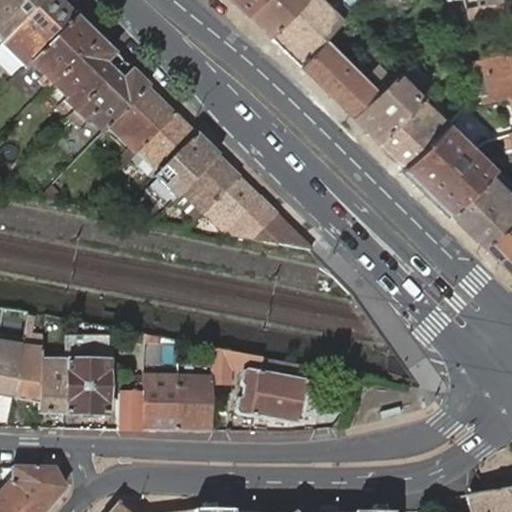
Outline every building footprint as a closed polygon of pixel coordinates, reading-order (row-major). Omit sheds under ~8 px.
[(42,0),(0,0),(0,41),(1,42),(42,0)] [(75,18),(56,0),(42,0),(1,42),(26,67),(34,59),(75,18)] [(258,0),(235,0),(247,12),(258,0)] [(258,0),(247,12),(270,34),(302,0),(258,0)] [(302,0),(270,34),(300,63),(324,38),(343,18),(325,0),(302,0)] [(511,15),(511,0),(484,0),(480,1),(485,22),(511,15)] [(95,37),(75,18),(34,59),(45,71),(39,77),(47,87),(53,81),(95,37)] [(112,54),(95,37),(53,81),(68,95),(63,99),(75,110),(112,72),(103,63),(112,54)] [(300,63),(353,115),(377,90),(356,70),(324,38),(300,63)] [(511,50),(472,60),(474,67),(471,67),(478,95),(481,95),(482,101),(500,97),(511,95),(511,94),(511,50)] [(120,62),(112,54),(103,63),(112,72),(120,62)] [(120,62),(112,72),(120,80),(129,72),(120,62)] [(424,94),(398,69),(377,90),(353,115),(378,140),(420,97),(424,94)] [(120,80),(112,72),(75,110),(85,119),(90,114),(104,128),(107,125),(145,87),(129,72),(120,80)] [(173,115),(145,87),(107,125),(112,130),(117,124),(132,139),(126,144),(136,154),(173,115)] [(447,122),(420,97),(378,140),(405,166),(447,122)] [(194,135),(173,115),(136,154),(130,160),(136,167),(143,160),(153,170),(147,177),(150,180),(194,135)] [(466,136),(447,122),(405,166),(450,211),(490,170),(495,165),(466,136)] [(117,124),(112,130),(126,144),(132,139),(117,124)] [(215,156),(194,135),(150,180),(172,200),(185,187),(215,156)] [(236,176),(215,156),(185,187),(206,208),(236,176)] [(143,160),(136,167),(147,177),(153,170),(143,160)] [(511,192),(490,170),(450,211),(484,244),(511,218),(511,192)] [(309,248),(236,176),(206,208),(234,235),(309,248)] [(206,208),(185,187),(172,200),(169,203),(191,224),(206,208)] [(511,218),(484,244),(511,271),(511,218)] [(21,330),(11,397),(40,401),(40,360),(41,337),(27,335),(30,315),(24,314),(21,330)] [(0,395),(11,397),(21,330),(15,329),(13,336),(0,333),(0,395)] [(65,361),(65,415),(107,415),(108,336),(65,334),(65,361)] [(210,377),(210,383),(229,383),(232,369),(242,372),(241,383),(244,388),(241,399),(238,402),(236,412),(241,416),(296,425),(304,382),(300,379),(301,370),(260,363),(261,357),(210,348),(210,377)] [(40,401),(40,414),(65,415),(65,361),(40,360),(40,401)] [(141,376),(174,377),(175,366),(141,365),(141,376)] [(349,406),(356,374),(335,371),(329,403),(349,406)] [(140,428),(173,429),(174,377),(141,376),(141,392),(140,428)] [(173,429),(209,430),(210,383),(210,377),(174,377),(173,429)] [(118,428),(140,428),(141,392),(131,392),(131,397),(119,397),(118,428)] [(53,467),(10,466),(11,478),(46,507),(63,488),(53,467)] [(41,511),(46,507),(11,478),(0,491),(0,511),(41,511)] [(511,511),(511,484),(466,494),(468,511),(511,511)] [(129,511),(117,501),(107,511),(129,511)]
